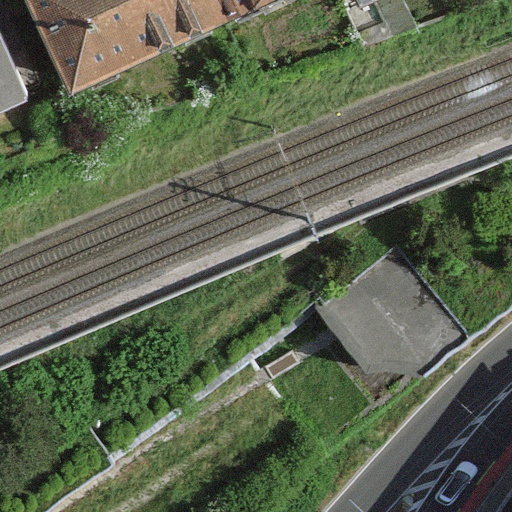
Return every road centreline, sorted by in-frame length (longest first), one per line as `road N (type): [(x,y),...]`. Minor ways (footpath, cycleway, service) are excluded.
road 1 (motorway): [(449,0),(0,380)]
road 2 (motorway): [(141,511),(511,222)]
road 3 (primary): [(511,360),(363,511)]
